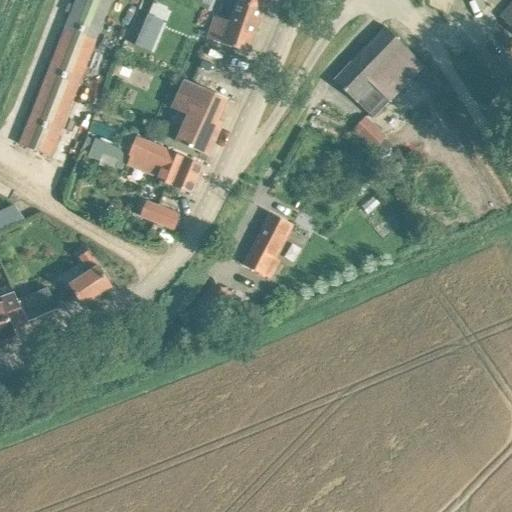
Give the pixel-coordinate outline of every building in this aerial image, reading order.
[(50,157),(57,138),(111,0),(77,0),(20,145),(50,157)] [(249,54),(267,0),(234,0),(238,1),(230,22),(216,17),(208,40),(249,54)] [(511,4),(500,17),(511,28),(511,4)] [(386,28),(334,81),(348,95),(369,116),(372,119),(388,102),(409,81),(424,66),(386,28)] [(185,90),(176,109),(182,111),(177,122),(186,126),(178,143),(190,148),(208,156),(224,123),(219,121),(228,100),(210,91),(199,86),(189,81),(185,90)] [(100,118),(107,96),(96,92),(89,114),(100,118)] [(375,151),(388,138),(366,117),(353,131),(375,151)] [(132,153),(138,138),(124,132),(118,148),(130,153),(132,153)] [(192,194),(204,166),(185,158),(138,138),(132,153),(131,155),(132,155),(127,166),(158,179),(158,180),(173,187),(192,194)] [(130,153),(118,148),(95,139),(87,159),(122,173),(130,153)] [(175,230),(180,215),(146,202),(141,217),(175,230)] [(120,218),(126,210),(114,203),(109,210),(111,211),(104,221),(113,227),(119,217),(120,218)] [(269,279),(279,261),(275,259),(293,225),(271,214),(244,266),(269,279)] [(83,307),(113,288),(90,251),(78,258),(88,274),(70,286),(83,307)] [(227,324),(236,309),(228,304),(233,294),(212,282),(194,314),(215,327),(219,319),(227,324)] [(48,289),(17,301),(29,323),(58,310),(53,300),(48,289)] [(0,343),(17,337),(14,328),(26,324),(29,323),(17,301),(15,294),(2,299),(4,304),(0,305),(0,343)]
